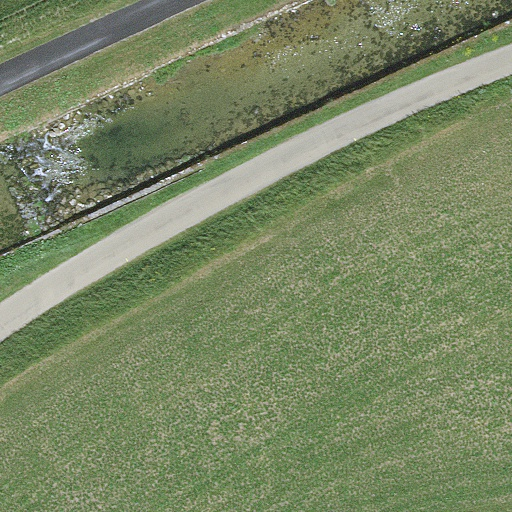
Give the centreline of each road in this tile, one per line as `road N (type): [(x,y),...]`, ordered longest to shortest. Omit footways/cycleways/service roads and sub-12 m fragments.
road 1 (track): [(511,74),(408,116),(29,315)]
road 2 (unclassified): [(173,0),(0,81)]
